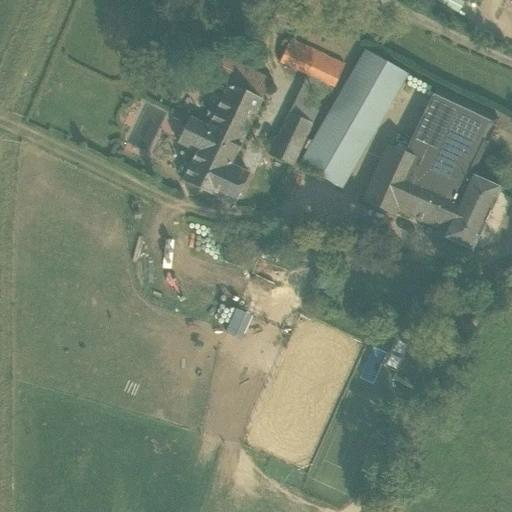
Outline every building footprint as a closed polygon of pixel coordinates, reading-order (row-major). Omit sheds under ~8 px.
[(459,0),(436,0),(436,1),(457,13),(463,2),(459,0)] [(290,40),(280,61),(287,65),(306,74),(329,84),(334,87),(344,65),(290,40)] [(341,189),(407,74),(365,50),(299,165),(341,189)] [(219,67),(234,74),(221,99),(208,127),(203,138),(236,154),(262,100),(270,82),(249,70),(238,65),(221,57),(214,72),(216,73),(219,67)] [(311,124),(288,113),(269,155),(292,166),(311,124)] [(230,165),(236,154),(203,138),(208,127),(189,118),(177,143),(196,152),(187,170),(182,181),(233,206),(248,174),(230,165)] [(420,159),(387,145),(361,201),(395,216),(397,210),(444,231),(441,237),(471,250),(500,189),(469,175),(460,196),(413,176),(420,159)] [(226,332),(242,339),(254,315),(237,307),(226,332)] [(409,343),(393,380),(411,388),(422,364),(427,351),(409,343)]
